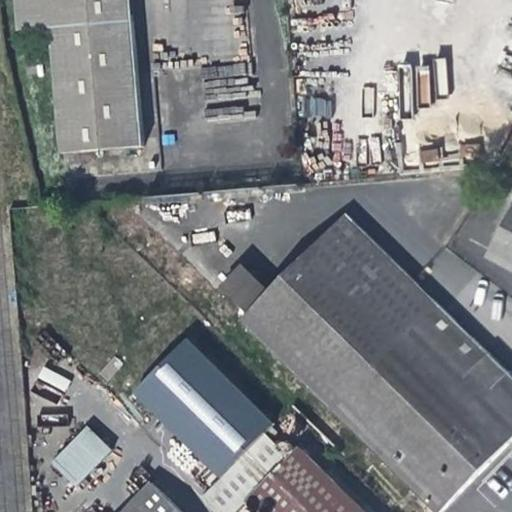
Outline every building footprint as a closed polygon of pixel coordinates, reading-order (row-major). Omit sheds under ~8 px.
[(66,153),(145,147),(133,0),(18,0),(21,31),(55,28),(66,153)] [(511,196),(489,244),(511,256),(511,196)] [(250,322),(315,387),(421,281),(352,213),(250,322)] [(455,313),(421,281),(315,387),(444,509),(495,455),(511,437),(511,364),(475,332),(455,313)] [(51,462),(76,486),(111,448),(85,425),(51,462)] [(272,432),(209,494),(230,511),(234,511),(250,500),(263,511),(371,511),(301,445),(290,450),(272,432)] [(127,511),(186,511),(156,484),(127,511)]
